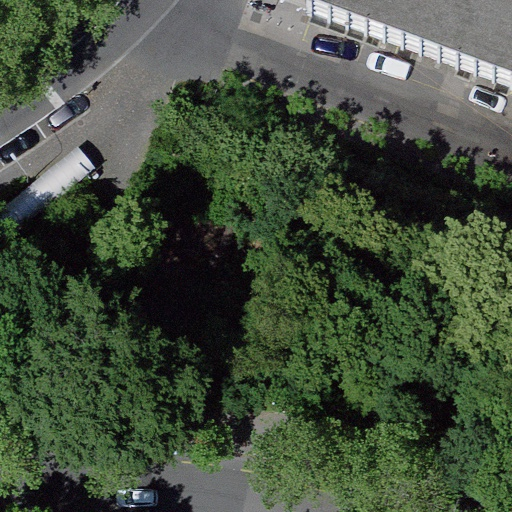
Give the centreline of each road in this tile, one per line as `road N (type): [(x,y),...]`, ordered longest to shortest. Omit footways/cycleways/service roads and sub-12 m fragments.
road 1 (residential): [(137,0),(227,57),(511,157)]
road 2 (tertiary): [(0,105),(134,0)]
